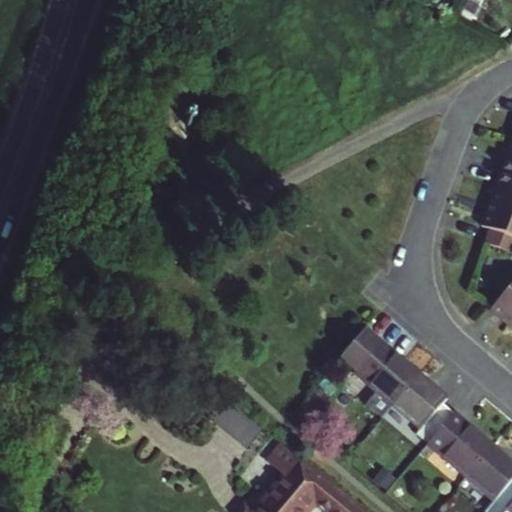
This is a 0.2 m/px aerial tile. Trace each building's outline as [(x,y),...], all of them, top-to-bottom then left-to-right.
[(511,141),(510,147),(499,178),(489,208),(481,232),(488,235),(483,248),(497,253),(511,259),(511,255),(511,141)] [(511,287),(505,295),(488,315),(511,335),(511,287)] [(366,407),(381,420),(393,406),(419,376),(379,343),(364,331),(339,361),(354,373),(377,393),(366,407)] [(446,399),(419,376),(393,406),(421,429),(416,435),(427,444),(453,414),(442,404),(446,399)] [(493,446),(453,414),(427,444),(467,477),(493,446)] [(263,461),(282,478),(296,461),(296,452),(277,435),(266,448),(271,452),(263,461)] [(511,502),(511,462),(493,446),(467,477),(506,510),(511,502)] [(305,511),(313,502),(324,511),(358,511),(296,461),(282,478),(254,511),(305,511)]
